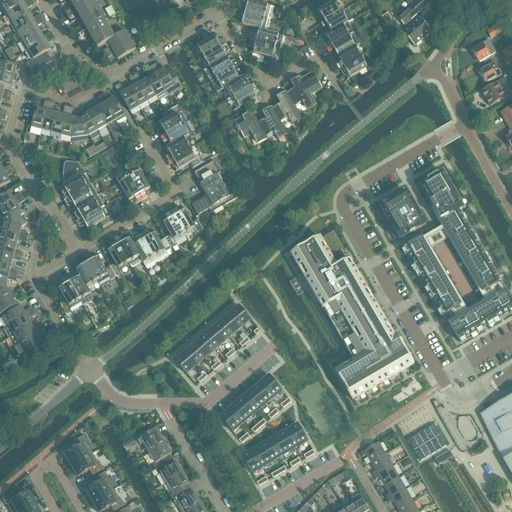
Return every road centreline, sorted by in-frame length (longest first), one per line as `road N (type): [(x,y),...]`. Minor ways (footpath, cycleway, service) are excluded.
road 1 (residential): [(89,372),(438,59)]
road 2 (residential): [(511,376),(470,399),(449,395),(341,208),(354,188),(464,125)]
road 3 (residential): [(272,348),(202,403),(124,402),(89,372)]
road 4 (residential): [(44,213),(6,144),(24,86),(71,58)]
road 5 (residential): [(77,251),(170,200),(138,132)]
road 6 (residential): [(71,58),(108,77),(219,15)]
